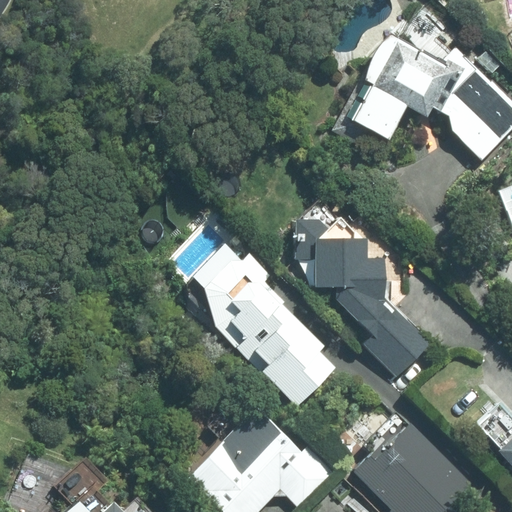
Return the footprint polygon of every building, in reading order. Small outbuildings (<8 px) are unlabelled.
[(389,30),(332,128),(350,138),(359,122),(387,137),(406,104),(427,115),(431,108),(481,157),(511,125),(511,104),(452,46),(439,59),(389,30)] [(325,215),(294,216),(295,257),(312,257),(312,286),(347,285),(334,299),(359,324),(350,334),(395,377),(430,341),(372,285),(384,285),(383,255),(363,255),(362,232),(325,233),(325,215)] [(323,343),(221,243),(190,274),(209,292),(194,306),(295,404),(333,365),(317,349),(323,343)] [(185,475),(222,511),(252,511),(278,486),(299,507),(331,475),(257,403),(185,475)] [(406,413),(346,474),(384,511),(460,511),(483,489),(406,413)] [(511,435),(497,449),(511,465),(511,435)] [(153,511),(141,500),(129,511),(124,511),(106,494),(87,511),(153,511)]
